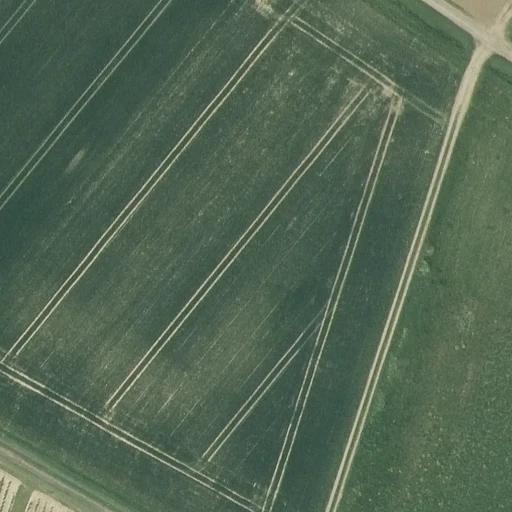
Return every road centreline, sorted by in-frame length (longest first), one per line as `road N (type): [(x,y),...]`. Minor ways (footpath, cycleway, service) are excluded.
road 1 (track): [(337,511),(398,372),(491,74),(511,45)]
road 2 (track): [(114,511),(0,447)]
